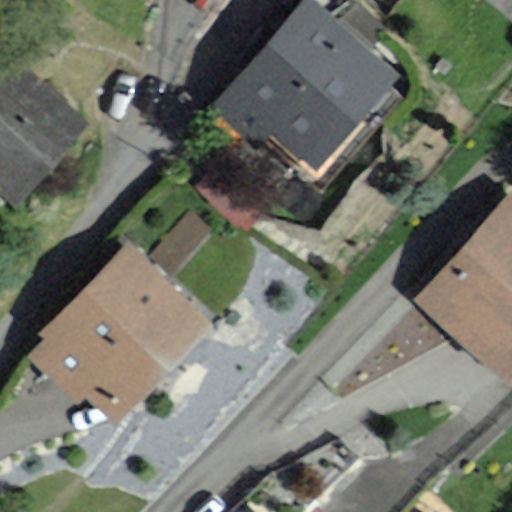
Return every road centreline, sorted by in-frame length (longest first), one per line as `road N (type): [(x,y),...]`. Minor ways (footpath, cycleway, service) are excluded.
road 1 (residential): [(511,152),(174,511)]
road 2 (residential): [(249,0),(157,115),(108,206),(0,353)]
